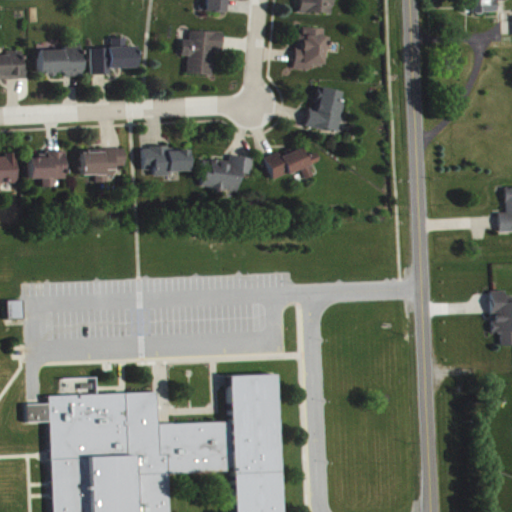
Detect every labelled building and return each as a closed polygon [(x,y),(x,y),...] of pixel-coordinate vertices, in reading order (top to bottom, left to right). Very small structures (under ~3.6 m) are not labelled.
[(227,15),(227,0),(207,0),(207,14),(227,15)] [(301,0),(301,15),(333,16),(334,0),(301,0)] [(496,15),(495,0),(465,0),(466,6),(471,6),(471,16),(496,15)] [(329,31),(301,30),(300,67),(326,68),(326,52),(328,52),(329,31)] [(188,77),(213,78),(214,54),(223,55),(224,35),(192,33),(191,43),(184,42),(183,58),(190,58),(188,77)] [(138,70),(137,49),(127,49),(126,40),(113,41),(113,50),(92,51),(93,77),(111,77),(111,71),(138,70)] [(40,77),(66,76),(67,80),(83,79),(82,50),(40,52),(40,77)] [(0,81),(26,81),(25,53),(9,54),(9,58),(0,57),(0,81)] [(340,135),(346,105),(341,104),(343,94),(320,90),(315,112),(311,111),(307,128),(340,135)] [(190,153),(170,153),(170,149),(144,150),(145,179),(171,178),(171,174),(191,174),(190,153)] [(266,161),(275,183),(302,171),(306,182),(316,178),(312,168),(321,164),(317,154),(306,159),(303,150),(281,159),(280,155),(266,161)] [(83,178),(97,178),(98,186),(109,185),(108,177),(116,177),(116,169),(126,169),(126,152),(82,153),(83,178)] [(56,190),(56,181),(66,181),(66,154),(47,154),(47,161),(31,161),(31,182),(44,182),(44,190),(56,190)] [(0,186),(19,186),(18,158),(0,158),(0,186)] [(241,176),(253,177),(254,161),(232,159),(231,165),(206,163),(203,191),(239,195),(241,176)] [(501,234),(511,233),(511,190),(506,191),(507,216),(500,216),(501,234)] [(511,304),(508,305),(507,294),(493,294),(494,336),(502,336),(503,349),(511,348),(511,304)] [(237,511),(284,511),(279,377),(233,379),(233,383),(234,424),(169,426),(160,427),(159,395),(128,396),(51,399),(51,406),(29,407),(29,424),(52,423),(54,457),(55,511),(171,511),(170,476),(236,473),(237,511)] [(99,396),(98,380),(64,381),(64,397),(99,396)]
